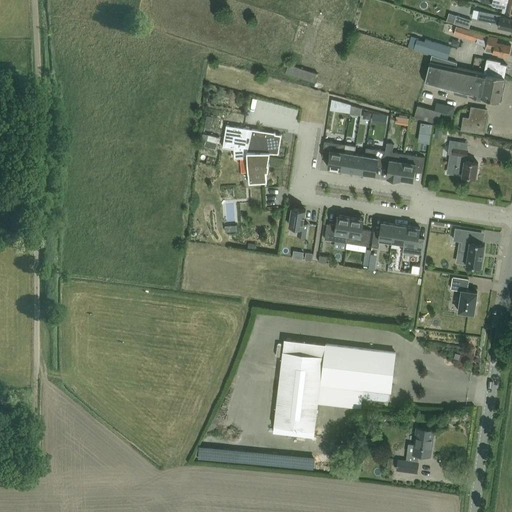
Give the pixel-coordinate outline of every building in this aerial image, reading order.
[(511,12),(511,2),(502,0),(480,0),(480,2),(502,7),(501,10),(511,12)] [(497,27),(511,29),(511,18),(499,16),(499,14),(479,10),(477,19),(498,23),(497,27)] [(456,14),(453,23),(468,28),(471,19),(456,14)] [(496,41),(496,39),(497,37),(487,35),(487,36),(456,26),(453,33),(475,41),(475,42),(485,46),(484,50),(508,55),(510,44),(496,41)] [(447,60),(451,48),(425,39),(424,42),(411,38),(408,47),(427,53),(431,55),(447,60)] [(499,102),(503,79),(504,77),(484,73),(455,67),(457,63),(447,60),(431,55),(424,83),(468,94),(468,96),(481,99),(482,97),(499,102)] [(504,77),(505,70),(506,65),(497,63),(497,61),(487,58),(484,73),(504,77)] [(288,64),(285,73),(314,83),(318,73),(288,64)] [(337,94),(344,96),(352,67),(345,65),(337,94)] [(344,108),(343,112),(350,113),(351,102),(345,101),(344,108)] [(417,105),(417,108),(414,117),(438,123),(441,112),(417,105)] [(361,108),(359,115),(368,117),(370,110),(361,108)] [(462,129),(483,132),(487,110),(472,108),(470,119),(464,118),(462,129)] [(421,122),(419,132),(429,134),(430,124),(421,122)] [(226,125),(223,146),(234,148),(234,158),(247,158),(247,151),(258,153),(270,153),(278,153),(281,135),(275,134),(275,133),(252,129),(226,125)] [(477,163),(464,161),(465,156),(466,157),(467,150),(457,148),(458,141),(450,140),(448,154),(450,154),(458,155),(454,174),(462,176),(475,178),(477,163)] [(341,170),(345,144),(324,141),(322,156),(329,158),(328,168),(341,170)] [(352,171),(354,153),(356,146),(345,144),(341,170),(352,171)] [(385,150),(383,166),(388,167),(387,177),(400,179),(404,153),(391,151),(392,145),(386,144),(385,150)] [(362,173),(366,147),(365,155),(354,153),(352,171),(362,173)] [(385,150),(366,147),(362,173),(375,175),(377,165),(383,166),(385,150)] [(268,164),(269,157),(270,153),(258,153),(247,151),(249,182),(267,181),(266,172),(268,172),(269,164),(268,164)] [(424,156),(404,153),(400,179),(413,181),(414,171),(422,172),(424,156)] [(298,235),(305,236),(308,223),(304,222),(306,210),(292,207),(289,225),(299,227),(298,235)] [(346,242),(350,217),(338,215),(336,225),(327,223),(324,239),(346,242)] [(364,219),(350,217),(346,242),(369,246),(371,230),(362,229),(364,219)] [(392,241),(394,224),(382,222),(380,231),(374,231),(371,246),(378,247),(380,239),(392,241)] [(404,243),(407,226),(394,224),(392,241),(404,243)] [(420,228),(407,226),(404,243),(403,251),(422,254),(424,239),(418,238),(420,228)] [(455,228),(454,239),(462,241),(461,249),(468,250),(466,264),(481,267),(485,244),(482,243),(472,242),(473,230),(455,228)] [(418,275),(428,276),(428,267),(419,266),(418,275)] [(453,277),(451,288),(461,290),(458,311),(474,313),(477,292),(467,290),(468,279),(453,277)] [(394,352),(326,344),(324,356),(283,351),(274,424),(314,429),(318,403),(352,407),(359,408),(360,398),(388,401),(389,392),(390,392),(394,352)] [(433,430),(418,428),(416,445),(408,444),(405,461),(398,460),(396,470),(416,473),(418,462),(417,462),(418,454),(429,456),(433,430)]
